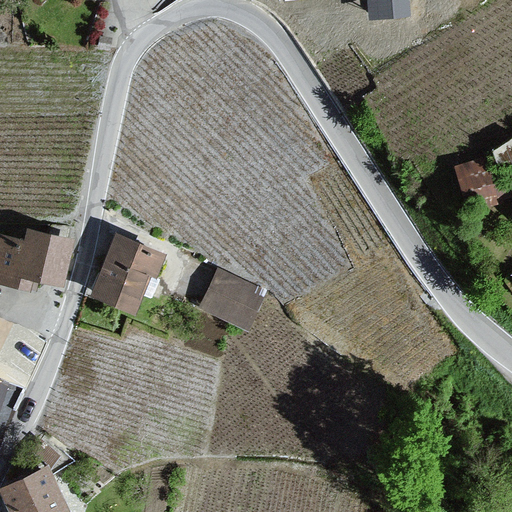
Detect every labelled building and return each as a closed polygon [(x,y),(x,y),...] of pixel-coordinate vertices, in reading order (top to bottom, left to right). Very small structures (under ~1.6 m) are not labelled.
[(408,10),(406,0),(370,0),(372,13),(408,10)] [(490,158),(456,164),(464,206),(473,205),(511,197),(511,196),(511,135),(489,147),(490,158)] [(62,279),(71,234),(25,225),(23,235),(0,230),(0,277),(34,284),(36,274),(62,279)] [(162,248),(114,228),(89,287),(138,307),(162,248)] [(262,287),(215,266),(199,302),(246,323),(262,287)] [(0,374),(0,405),(11,379),(0,374)] [(69,511),(47,462),(0,482),(0,494),(7,511),(69,511)]
